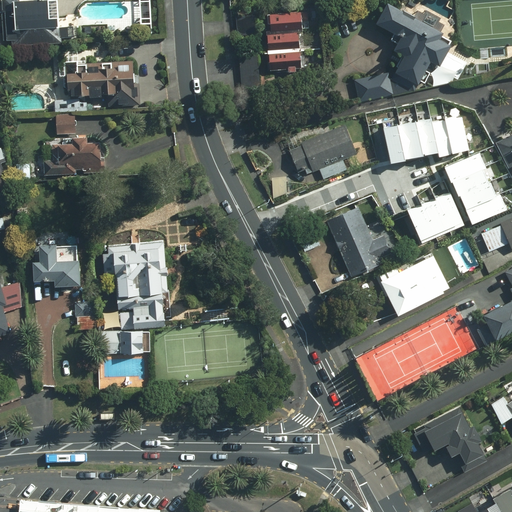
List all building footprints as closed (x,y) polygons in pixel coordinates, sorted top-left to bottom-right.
[(2,0),(5,39),(13,38),(14,45),(63,41),(62,25),(59,26),(57,0),(2,0)] [(397,48),(405,52),(397,69),(420,81),(433,57),(442,62),(453,42),(443,37),(446,30),(390,0),(389,0),(378,20),(404,34),(397,48)] [(143,8),(132,8),(132,25),(143,25),(143,8)] [(304,10),(271,13),(272,28),(305,25),(304,10)] [(255,13),(233,14),(234,36),(257,35),(255,13)] [(301,30),(269,33),(270,47),(302,45),(301,30)] [(301,49),(269,51),(270,67),(302,65),(301,49)] [(263,58),(233,59),(234,86),(264,85),(263,58)] [(140,85),(138,85),(136,60),(66,64),(68,97),(116,94),(116,105),(142,103),(140,85)] [(390,162),(470,147),(463,108),(382,123),(390,162)] [(77,115),(57,115),(57,133),(77,133),(77,115)] [(314,170),(321,167),(325,177),(348,168),(344,158),(358,152),(347,123),(302,141),(304,145),(291,150),(299,171),(312,166),(314,170)] [(511,134),(498,141),(510,166),(511,165),(511,134)] [(55,159),(46,160),(46,175),(76,173),(76,168),(105,166),(104,140),(90,141),(90,135),(75,136),(75,142),(54,143),(55,159)] [(481,146),(442,162),(452,187),(406,206),(420,241),(506,205),(481,146)] [(0,159),(0,194),(12,190),(0,159)] [(33,162),(18,163),(19,177),(34,177),(33,162)] [(275,177),(274,198),(288,192),(288,177),(275,177)] [(360,205),(328,219),(353,274),(384,261),(382,256),(393,251),(385,234),(375,238),(360,205)] [(511,216),(501,221),(511,248),(511,216)] [(325,245),(318,230),(301,238),(309,253),(325,245)] [(37,280),(58,279),(58,286),(83,284),(82,259),(60,260),(60,243),(42,244),(43,261),(36,262),(37,280)] [(121,307),(135,306),(137,327),(168,325),(162,247),(116,251),(121,307)] [(428,255),(383,278),(400,312),(445,290),(428,255)] [(511,268),(507,271),(511,281),(511,298),(485,312),(490,322),(478,328),(486,343),(511,330),(511,268)] [(0,335),(13,331),(5,306),(9,304),(1,280),(0,280),(0,335)] [(97,299),(78,299),(78,328),(97,329),(97,299)] [(152,330),(104,331),(104,353),(152,352),(152,330)] [(475,422),(470,424),(462,408),(415,431),(426,452),(450,439),(451,441),(448,443),(453,453),(462,449),(468,459),(485,450),(479,439),(483,437),(475,422)] [(511,489),(472,511),(506,511),(511,509),(511,489)]
